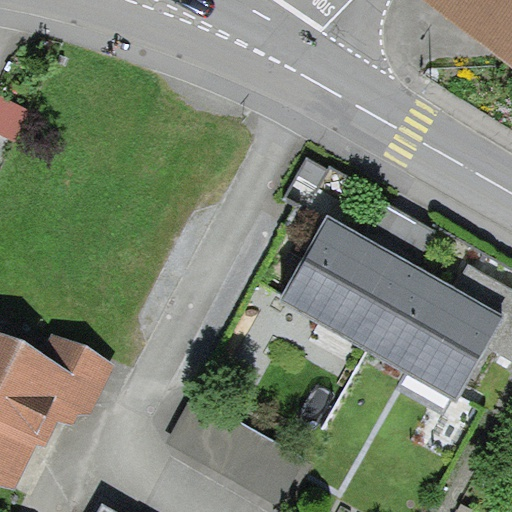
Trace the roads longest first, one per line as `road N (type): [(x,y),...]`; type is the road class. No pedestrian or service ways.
road 1 (residential): [(203,511),(137,473),(122,454),(125,432),(315,77)]
road 2 (secondary): [(511,191),(315,77)]
road 3 (secondary): [(287,62),(179,0)]
